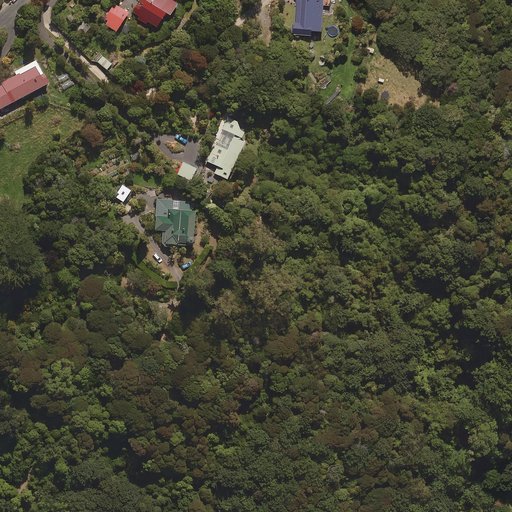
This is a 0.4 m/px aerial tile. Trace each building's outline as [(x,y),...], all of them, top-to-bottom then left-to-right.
[(141,0),(142,0),(131,15),(157,32),(167,17),(170,19),(178,8),(166,0),(141,0)] [(328,0),(298,0),(297,29),(327,30),(328,0)] [(114,5),(104,21),(108,23),(106,28),(117,34),(129,14),(114,5)] [(112,66),(102,56),(97,62),(107,71),(112,66)] [(0,112),(49,86),(36,62),(15,73),(16,76),(0,84),(0,112)] [(246,130),(228,120),(207,163),(218,169),(215,176),(228,182),(246,146),(240,143),(246,130)] [(197,170),(184,164),(178,176),(191,183),(197,170)] [(131,193),(122,187),(113,200),(123,206),(131,193)] [(192,202),(157,201),(156,233),(164,234),(163,248),(194,249),(195,214),(191,214),(192,202)]
